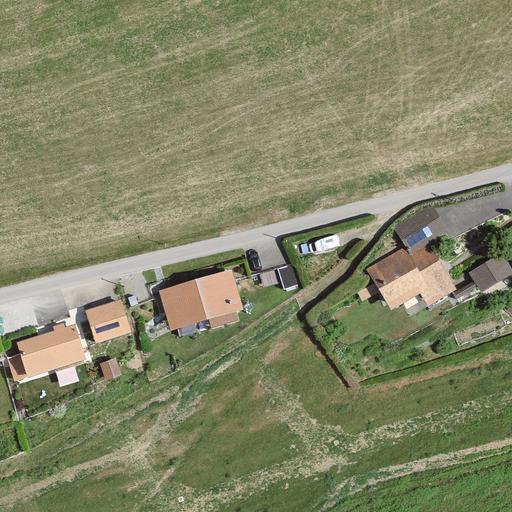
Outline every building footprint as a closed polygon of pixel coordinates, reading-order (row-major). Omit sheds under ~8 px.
[(434,236),(420,211),(381,233),(391,249),(353,270),(360,284),(344,293),(349,302),(364,294),(374,311),(404,294),(411,307),(438,292),(414,248),(434,236)] [(495,275),(485,257),(452,275),(456,283),(442,291),(445,297),(462,288),(464,292),(495,275)] [(239,305),(229,272),(162,292),(172,325),(239,305)] [(119,301),(88,312),(98,339),(129,328),(119,301)] [(74,326),(20,343),(29,374),(84,357),(74,326)] [(119,373),(115,360),(102,364),(107,377),(119,373)]
